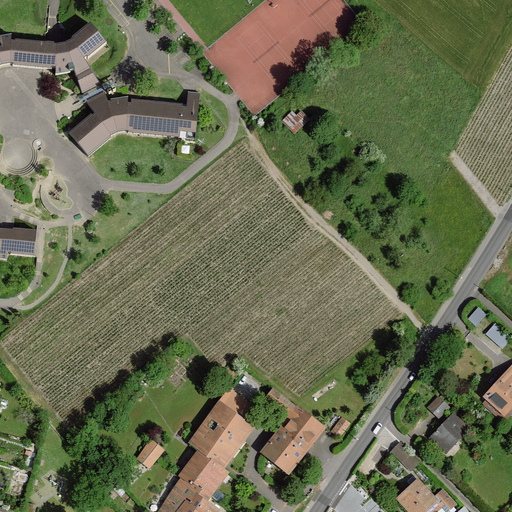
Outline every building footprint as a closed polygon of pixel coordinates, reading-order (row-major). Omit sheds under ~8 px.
[(88,59),(107,44),(91,24),(72,39),(73,41),(65,45),(55,46),(12,42),(12,36),(0,38),(0,259),(7,260),(8,253),(11,253),(11,255),(35,257),(37,232),(14,229),(13,231),(0,229),(0,67),(3,66),(13,65),(56,69),(56,76),(71,73),(71,72),(74,71),(82,94),(95,114),(93,116),(92,115),(69,133),(89,157),(111,138),(111,137),(118,133),(128,132),(128,133),(180,138),(182,108),(183,105),(131,100),(131,104),(128,104),(129,97),(111,100),(111,101),(108,102),(106,93),(85,60),(87,58),(88,59)] [(182,108),(180,138),(196,140),(201,93),(188,92),(187,108),(182,108)] [(287,120),(299,131),(312,118),(300,107),(287,120)] [(478,325),(489,313),(480,305),(470,317),(478,325)] [(511,334),(497,322),(488,333),(505,347),(511,338),(511,334)] [(511,403),(511,369),(487,397),(489,398),(502,411),(504,412),(511,403)] [(291,418),(298,410),(274,390),(267,399),(291,418)] [(230,391),(220,404),(248,425),(257,412),(230,391)] [(502,411),(489,398),(485,402),(485,405),(497,416),(502,411)] [(438,417),(448,407),(440,399),(430,409),(438,417)] [(191,444),(200,451),(223,469),(233,456),(228,453),(249,426),(248,425),(220,404),(191,444)] [(291,418),(280,433),(304,452),(323,429),(298,410),(291,418)] [(455,412),(430,437),(444,451),(461,434),(464,436),(471,429),(455,412)] [(343,419),(333,431),(340,437),(350,424),(343,419)] [(280,433),(264,452),(289,472),(304,452),(280,433)] [(151,440),(145,449),(155,458),(162,450),(151,440)] [(400,443),(394,449),(404,459),(410,454),(400,443)] [(145,449),(138,459),(149,468),(157,459),(155,458),(145,449)] [(180,477),(183,479),(192,485),(194,483),(207,494),(208,493),(213,486),(225,471),(223,469),(200,451),(180,477)] [(411,487),(417,482),(413,478),(411,478),(408,481),(407,483),(411,487)] [(166,501),(159,511),(213,511),(215,510),(205,502),(210,496),(207,494),(194,483),(192,485),(183,479),(168,502),(166,501)] [(433,498),(418,481),(417,482),(411,487),(398,499),(409,511),(430,511),(433,511),(438,511),(442,507),(447,511),(454,511),(456,511),(453,508),(456,505),(443,490),(433,498)] [(213,486),(208,493),(223,504),(225,500),(224,499),(226,496),(213,486)]
